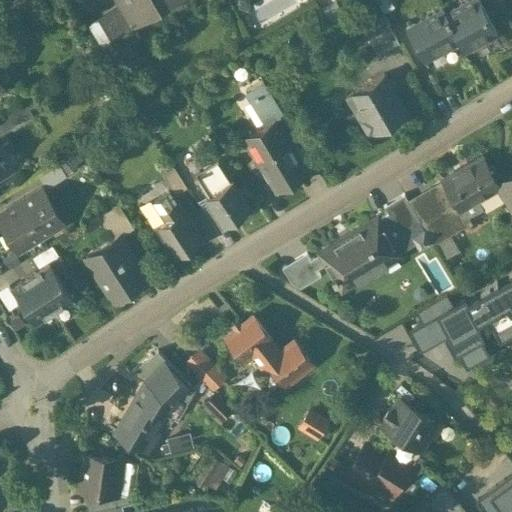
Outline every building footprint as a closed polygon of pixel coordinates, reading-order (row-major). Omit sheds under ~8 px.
[(116,0),(124,12),(132,25),(133,24),(166,4),(165,3),(170,0),(116,0)] [(478,0),(464,0),(444,11),(442,7),(406,26),(405,27),(409,35),(423,59),(459,41),(464,50),(496,32),(478,0)] [(406,26),(394,4),(381,12),(387,23),(398,42),(409,35),(405,27),(406,26)] [(124,12),(102,26),(115,49),(139,35),(133,24),(132,25),(124,12)] [(387,23),(366,35),(377,54),(398,42),(387,23)] [(139,35),(139,36),(145,46),(162,35),(156,25),(139,35)] [(383,74),(352,93),(365,114),(359,118),(369,133),(373,130),(374,131),(406,112),(383,74)] [(262,80),(246,90),(252,100),(269,90),(262,80)] [(269,90),(252,100),(267,122),(274,118),(283,112),(269,90)] [(26,103),(0,118),(0,134),(33,115),(26,103)] [(293,149),(274,118),(267,122),(245,136),(278,188),(306,170),(306,169),(293,149)] [(315,164),(302,144),(293,149),(306,169),(315,164)] [(205,146),(186,159),(195,173),(214,160),(205,146)] [(482,155),(442,178),(455,201),(459,208),(462,206),(499,184),(497,181),(482,155)] [(231,178),(229,179),(216,159),(214,160),(195,173),(194,173),(207,193),(206,194),(211,204),(224,223),(249,206),(231,178)] [(511,164),(511,165),(511,164),(511,171),(497,181),(499,184),(511,205),(511,164)] [(442,179),(408,199),(421,221),(422,220),(455,201),(442,179)] [(42,188),(19,201),(40,235),(62,221),(42,188)] [(168,190),(152,200),(159,211),(176,200),(169,189),(168,189),(168,190)] [(404,194),(383,207),(396,227),(402,236),(423,224),(421,221),(408,199),(404,194)] [(159,211),(158,212),(163,220),(182,208),(176,200),(159,211)] [(19,201),(0,213),(0,218),(18,249),(40,235),(19,201)] [(455,201),(422,220),(434,241),(470,220),(462,206),(459,208),(455,201)] [(117,202),(98,215),(112,238),(119,234),(120,236),(133,227),(117,202)] [(211,204),(203,209),(218,233),(227,227),(224,223),(211,204)] [(163,220),(156,225),(175,255),(202,238),(182,208),(163,220)] [(387,213),(376,220),(385,233),(396,227),(387,213)] [(376,220),(375,219),(319,253),(325,264),(332,275),(331,276),(334,281),(351,271),(354,277),(378,263),(380,266),(382,265),(384,267),(396,259),(395,258),(399,256),(385,233),(376,220)] [(112,238),(91,252),(103,269),(96,274),(113,299),(147,277),(120,236),(119,234),(112,238)] [(73,298),(49,262),(30,274),(54,310),(73,298)] [(511,262),(502,268),(507,276),(437,314),(448,333),(465,363),(487,351),(480,339),(484,337),(477,325),(485,320),(499,344),(511,337),(511,262)] [(54,310),(30,274),(12,286),(35,322),(54,310)] [(252,314),(225,335),(243,358),(252,352),(271,337),(252,314)] [(437,314),(410,329),(420,349),(448,333),(437,314)] [(293,338),(279,348),(271,337),(252,352),(261,363),(267,359),(284,382),(311,361),(293,338)] [(212,364),(196,348),(185,359),(201,376),(212,364)] [(194,389),(158,349),(130,372),(142,381),(172,395),(179,399),(185,403),(194,389)] [(212,364),(201,376),(211,386),(223,375),(212,364)] [(172,395),(142,381),(115,430),(149,450),(179,399),(172,395)] [(231,409),(213,391),(204,401),(221,418),(231,409)] [(421,403),(413,405),(400,397),(382,425),(392,431),(420,448),(420,447),(426,437),(432,436),(435,430),(433,417),(423,412),(421,403)] [(511,397),(495,405),(509,439),(511,438),(511,397)] [(302,419),(322,431),(332,416),(312,403),(302,419)] [(420,448),(392,431),(385,442),(389,445),(389,444),(416,460),(423,448),(420,447),(420,448)] [(184,446),(183,433),(171,434),(172,447),(184,446)] [(365,446),(359,456),(356,453),(355,454),(356,455),(349,467),(348,466),(343,474),(373,493),(377,486),(390,494),(404,470),(405,469),(383,455),(363,443),(362,444),(365,446)] [(416,460),(389,444),(389,445),(383,455),(405,469),(404,470),(412,475),(420,462),(416,460)] [(230,464),(207,451),(192,477),(216,489),(230,464)] [(120,458),(83,452),(78,488),(83,489),(117,494),(119,476),(118,476),(120,458)] [(511,511),(511,473),(476,499),(485,511),(511,511)] [(427,500),(410,511),(436,511),(434,509),(452,496),(444,485),(427,499),(427,500)] [(117,494),(83,489),(87,509),(87,511),(115,505),(117,494)] [(464,511),(452,496),(434,509),(436,511),(464,511)] [(183,511),(182,507),(161,511),(124,511),(122,503),(98,509),(98,511),(183,511)]
